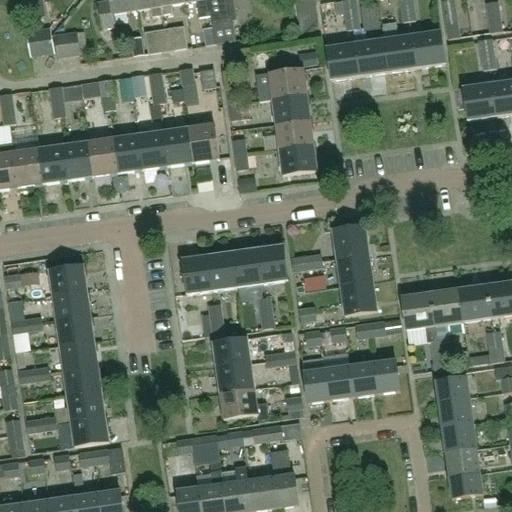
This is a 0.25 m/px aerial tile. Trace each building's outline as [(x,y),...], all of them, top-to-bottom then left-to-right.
[(139,13),(136,0),(111,0),(112,2),(100,4),(104,31),(117,29),(115,17),(139,13)] [(164,18),(160,0),(136,0),(139,13),(152,11),(153,20),(164,18)] [(173,17),(171,8),(186,5),(185,0),(160,0),(164,18),(173,17)] [(213,19),(210,1),(209,0),(185,0),(186,5),(198,3),(201,21),(213,19)] [(209,0),(210,1),(213,19),(215,30),(218,47),(236,43),(237,43),(234,23),(237,22),(233,0),(209,0)] [(400,0),(402,10),(413,8),(412,0),(400,0)] [(346,18),(357,16),(355,1),(343,3),(346,18)] [(500,19),(498,4),(486,6),(488,21),(500,19)] [(367,31),(380,29),(377,7),(364,9),(367,31)] [(413,8),(402,10),(404,25),(415,23),(413,8)] [(357,16),(346,18),(348,33),(359,31),(357,16)] [(488,21),(490,36),(502,34),(500,19),(488,21)] [(447,42),(461,40),(459,24),(445,26),(447,42)] [(168,54),(188,51),(184,28),(164,31),(168,54)] [(213,30),(203,32),(206,49),(218,47),(215,30),(213,30)] [(52,37),(51,31),(28,35),(31,58),(55,55),(52,37)] [(149,57),(168,54),(164,31),(144,34),(149,57)] [(77,33),(52,37),(55,55),(57,60),(81,57),(77,33)] [(440,33),(412,37),(416,70),(445,66),(440,33)] [(416,70),(412,37),(383,41),(388,74),(416,70)] [(131,41),(134,59),(145,57),(142,39),(131,41)] [(355,45),(360,78),(388,74),(383,41),(355,45)] [(479,43),(481,58),(493,57),(490,42),(479,43)] [(333,82),(360,78),(355,45),(328,49),(333,82)] [(493,57),(481,58),(483,73),(495,72),(493,57)] [(195,86),(194,75),(193,70),(179,72),(181,88),(195,86)] [(200,73),(200,74),(202,91),(217,89),(214,71),(200,73)] [(260,104),(273,102),(307,98),(303,72),(257,78),(260,104)] [(160,76),(149,77),(151,92),(163,91),(160,76)] [(99,84),(101,100),(113,98),(110,83),(99,84)] [(511,84),(493,87),(498,120),(511,118),(511,84)] [(498,120),(493,87),(466,91),(469,111),(470,124),(498,120)] [(49,92),(51,107),(63,105),(61,90),(49,92)] [(163,91),(151,92),(153,107),(165,106),(163,91)] [(227,92),(229,107),(241,106),(239,91),(227,92)] [(0,98),(0,105),(1,114),(13,112),(11,97),(0,98)] [(113,98),(101,100),(103,115),(115,113),(113,98)] [(310,123),(307,98),(273,102),(276,127),(310,123)] [(63,105),(51,107),(53,122),(65,120),(63,105)] [(241,106),(229,107),(231,122),(243,121),(241,106)] [(13,112),(1,114),(3,129),(15,127),(13,112)] [(310,123),(276,127),(279,152),(313,147),(310,123)] [(188,131),(193,165),(219,162),(214,127),(188,131)] [(0,144),(17,141),(14,128),(0,130),(0,144)] [(193,165),(188,131),(163,134),(168,169),(193,165)] [(168,169),(163,134),(138,138),(143,172),(168,169)] [(143,172),(138,138),(113,141),(118,176),(143,172)] [(247,155),(245,140),(233,142),(235,157),(247,155)] [(118,176),(113,141),(88,145),(93,179),(118,176)] [(0,146),(0,192),(18,190),(13,156),(11,144),(0,146)] [(93,179),(88,145),(63,148),(68,183),(93,179)] [(316,173),(313,147),(279,152),(282,177),(316,173)] [(68,183),(63,148),(38,152),(43,187),(68,183)] [(43,187),(38,152),(13,156),(18,190),(43,187)] [(247,155),(235,157),(237,172),(249,171),(247,155)] [(330,234),(334,262),(367,257),(363,229),(330,234)] [(262,287),(288,283),(283,248),(257,252),(262,287)] [(262,287),(257,252),(232,256),(237,290),(262,287)] [(207,259),(212,294),(237,290),(232,256),(207,259)] [(334,262),(338,290),(371,286),(367,257),(334,262)] [(307,260),(308,272),(323,270),(322,258),(307,260)] [(212,294),(207,259),(182,263),(187,298),(212,294)] [(308,272),(307,260),(292,262),(293,274),(308,272)] [(48,274),(52,300),(87,294),(83,268),(48,274)] [(173,309),(171,268),(156,269),(159,310),(173,309)] [(7,291),(22,289),(20,277),(5,279),(7,291)] [(511,284),(486,288),(491,321),(511,318),(511,284)] [(375,314),(373,303),(371,286),(338,290),(342,319),(375,314)] [(463,325),(491,321),(486,288),(458,292),(463,325)] [(434,329),(435,329),(463,325),(458,292),(430,296),(434,329)] [(52,300),(55,324),(91,319),(87,294),(52,300)] [(432,359),(445,358),(443,342),(437,343),(435,329),(434,329),(430,296),(401,300),(406,333),(424,331),(426,346),(431,345),(432,359)] [(261,318),(272,316),(270,301),(258,303),(261,318)] [(211,325),(223,323),(220,308),(209,310),(211,325)] [(314,309),(298,311),(301,326),(317,324),(314,309)] [(263,333),(274,331),(272,316),(261,318),(263,333)] [(55,324),(59,349),(94,344),(91,319),(55,324)] [(26,323),(28,334),(43,332),(41,320),(26,323)] [(13,336),(28,334),(26,323),(11,325),(13,336)] [(225,338),(223,323),(211,325),(213,340),(225,338)] [(369,325),(371,337),(385,335),(383,323),(369,325)] [(357,339),(371,337),(369,325),(355,327),(357,339)] [(329,330),(331,343),(345,341),(344,329),(329,330)] [(304,334),(306,346),(320,344),(318,332),(304,334)] [(489,351),(501,349),(498,334),(487,336),(489,351)] [(216,372),(251,367),(247,341),(213,346),(216,372)] [(59,349),(62,374),(98,369),(94,344),(59,349)] [(0,361),(11,360),(9,346),(0,346),(0,361)] [(503,364),(501,349),(489,351),(491,366),(503,364)] [(281,357),(282,368),(297,366),(296,355),(281,357)] [(267,371),(282,368),(281,357),(266,359),(267,371)] [(447,372),(445,358),(432,359),(435,374),(447,372)] [(396,362),(374,365),(379,396),(401,393),(396,362)] [(379,396),(374,365),(349,368),(353,399),(379,396)] [(254,392),(251,367),(216,372),(220,396),(254,392)] [(349,368),(324,372),(328,403),(353,399),(349,368)] [(62,374),(66,399),(102,394),(98,369),(62,374)] [(34,372),(35,384),(50,382),(49,370),(34,372)] [(13,371),(1,373),(3,387),(15,385),(13,371)] [(20,386),(35,384),(34,372),(19,374),(20,386)] [(328,403),(324,372),(303,374),(307,405),(328,403)] [(511,395),(511,380),(501,382),(503,397),(511,395)] [(437,406),(469,402),(466,381),(434,386),(437,406)] [(256,408),(254,392),(220,396),(223,422),(257,418),(258,426),(268,425),(266,406),(256,408)] [(66,399),(70,424),(105,419),(102,394),(66,399)] [(18,410),(16,396),(4,398),(6,412),(18,410)] [(286,401),(289,422),(304,420),(301,399),(286,401)] [(469,402),(437,406),(441,431),(472,427),(469,402)] [(73,450),(109,445),(105,419),(70,424),(73,450)] [(41,422),(42,434),(57,432),(56,420),(41,422)] [(8,423),(10,437),(22,435),(20,421),(8,423)] [(27,436),(42,434),(41,422),(26,424),(27,436)] [(266,429),(267,442),(282,440),(280,427),(266,429)] [(441,431),(445,456),(476,452),(472,427),(441,431)] [(251,431),(253,443),(267,442),(266,429),(251,431)] [(226,435),(228,447),(242,445),(240,433),(226,435)] [(22,435),(10,437),(12,451),(24,450),(22,435)] [(201,438),(202,450),(217,448),(215,436),(201,438)] [(176,442),(177,454),(191,452),(190,440),(176,442)] [(94,453),(96,465),(110,463),(112,476),(126,474),(122,449),(94,453)] [(269,455),(273,478),(277,510),(298,507),(293,475),(289,476),(285,452),(269,455)] [(448,482),(480,477),(476,452),(445,456),(448,482)] [(81,467),(96,465),(94,453),(80,455),(81,467)] [(54,458),(56,471),(70,469),(68,457),(54,458)] [(29,462),(30,474),(45,472),(43,460),(29,462)] [(3,465),(5,478),(19,476),(18,463),(3,465)] [(238,483),(222,485),(225,511),(251,511),(247,482),(246,470),(236,471),(238,483)] [(210,473),(212,487),(197,489),(200,511),(225,511),(222,485),(220,472),(210,473)] [(480,477),(448,482),(451,502),(483,498),(480,477)] [(273,478),(247,482),(251,511),(259,511),(277,510),(273,478)] [(200,511),(197,489),(176,492),(178,511),(200,511)] [(122,511),(120,492),(100,495),(101,511),(122,511)] [(101,511),(100,495),(74,498),(76,511),(101,511)] [(76,511),(74,498),(49,502),(50,511),(76,511)] [(50,511),(49,502),(23,505),(24,511),(50,511)]
